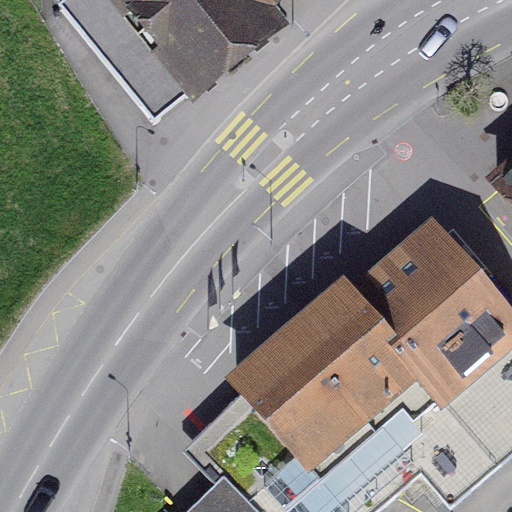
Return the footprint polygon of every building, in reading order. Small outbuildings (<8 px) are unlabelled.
[(255,16),(268,6),(262,0),(68,0),(55,11),(149,128),(189,96),(190,97),(268,33),(255,16)] [(511,175),(493,193),(511,215),(511,175)] [(511,337),(427,238),(348,306),(492,474),(511,455),(511,337)] [(220,483),(219,483),(246,511),(377,511),(416,479),(444,511),(446,511),(492,474),(348,306),(342,299),(337,302),(232,393),(246,409),(195,458),(220,483)] [(246,511),(219,483),(218,485),(228,495),(210,511),(246,511)]
